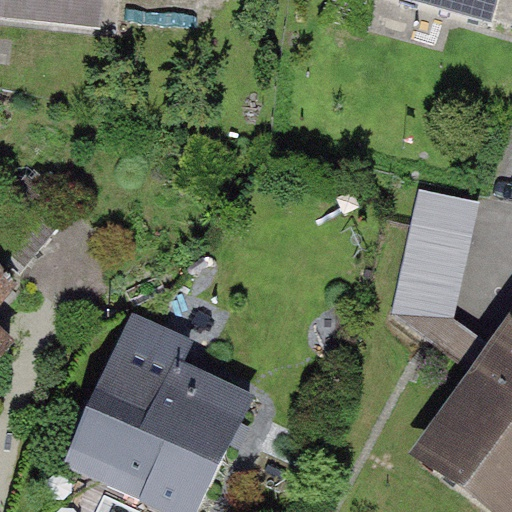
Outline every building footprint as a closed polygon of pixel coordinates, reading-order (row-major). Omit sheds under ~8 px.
[(6,0),(5,12),(100,25),(102,0),(6,0)] [(511,0),(400,0),(511,29),(511,0)] [(71,215),(28,181),(0,214),(0,256),(22,275),(71,215)] [(473,237),(422,225),(401,316),(478,379),(496,357),(453,322),(473,237)] [(0,365),(12,351),(0,340),(0,301),(11,288),(0,278),(0,365)] [(190,350),(136,325),(72,463),(177,511),(199,511),(251,404),(181,371),(190,350)] [(509,511),(511,511),(511,349),(433,457),(509,511)]
